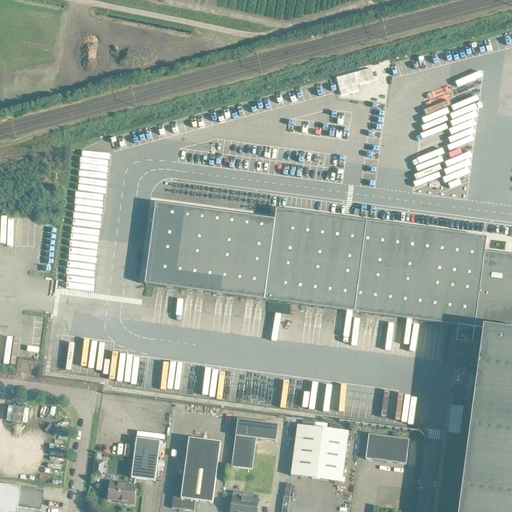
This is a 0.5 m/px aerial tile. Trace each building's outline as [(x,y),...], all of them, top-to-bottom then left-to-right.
[(511,511),(511,257),(485,253),(486,245),(487,239),(277,211),(275,221),(156,205),(145,285),(264,301),(459,327),(457,343),(482,346),(459,511),(511,511)] [(276,330),(295,333),(297,322),(278,319),(276,330)] [(462,373),(456,372),(453,372),(449,399),(459,400),(462,373)] [(5,427),(26,429),(26,413),(5,412),(5,427)] [(252,470),(256,440),(276,442),(278,426),(238,420),(232,468),(252,470)] [(298,426),(291,477),(342,484),(349,433),(298,426)] [(406,465),(409,441),(369,436),(366,460),(406,465)] [(160,442),(144,440),(137,439),(131,479),(155,482),(160,442)] [(189,439),(184,476),(176,475),(172,509),(192,511),(194,511),(195,502),(213,504),(221,444),(189,439)] [(110,483),(109,490),(108,501),(125,503),(124,505),(134,506),(136,487),(110,483)] [(15,511),(16,508),(19,488),(0,485),(0,511),(15,511)] [(40,511),(41,500),(43,491),(19,488),(16,508),(40,511)] [(257,511),(259,500),(259,496),(242,494),(242,499),(233,498),(233,500),(231,499),(229,501),(229,505),(230,507),(232,507),(231,511),(257,511)]
